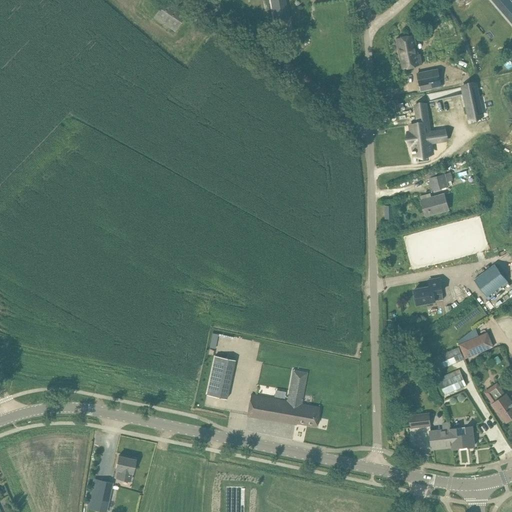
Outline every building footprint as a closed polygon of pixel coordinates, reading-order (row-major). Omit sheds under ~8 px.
[(166,0),(165,0),(160,8),(154,17),(175,31),(187,13),(166,0)] [(271,0),(274,11),(288,9),(286,0),(271,0)] [(511,2),(510,0),(492,0),(509,19),(511,16),(511,2)] [(439,11),(432,17),(436,22),(443,16),(439,11)] [(283,44),(305,29),(295,15),(288,20),(274,29),(273,30),(283,44)] [(281,18),(271,25),(274,29),(288,20),(285,16),(282,19),(281,18)] [(403,68),(422,65),(420,54),(417,54),(413,35),(397,38),(403,68)] [(417,74),(419,85),(441,81),(438,69),(417,74)] [(476,84),(464,86),(470,118),(482,115),(476,84)] [(412,132),(408,133),(409,144),(413,143),(415,155),(429,153),(427,142),(439,141),(438,131),(429,132),(428,123),(426,111),(425,104),(416,105),(417,112),(419,124),(411,126),(412,132)] [(445,174),(429,179),(433,190),(449,186),(445,174)] [(449,209),(444,194),(432,198),(421,201),(426,216),(449,209)] [(393,205),(385,205),(386,219),(393,218),(393,205)] [(96,208),(79,306),(123,313),(126,295),(192,306),(202,247),(141,237),(145,217),(96,208)] [(238,338),(252,259),(211,251),(202,300),(192,299),(191,304),(199,305),(194,331),(238,338)] [(508,281),(494,264),(475,280),(488,296),(508,281)] [(440,279),(429,281),(430,286),(414,289),(417,304),(443,299),(440,279)] [(262,313),(255,342),(274,347),(282,318),(262,313)] [(493,346),(488,333),(458,344),(463,358),(493,346)] [(457,346),(432,358),(438,370),(463,359),(457,346)] [(215,356),(207,395),(226,399),(234,360),(215,356)] [(467,386),(459,369),(437,379),(444,396),(467,386)] [(251,395),(249,405),(247,415),(296,424),(296,423),(316,426),(319,407),(301,404),(307,373),(292,370),(287,402),(251,395)] [(506,380),(504,382),(508,388),(511,384),(511,377),(508,372),(503,376),(506,380)] [(511,406),(509,402),(511,401),(506,394),(500,398),(495,391),(487,396),(484,391),(484,392),(492,404),(497,411),(498,410),(507,422),(511,418),(511,406)] [(429,414),(420,414),(410,416),(411,428),(430,426),(429,414)] [(452,446),(450,429),(450,422),(443,423),(444,430),(430,431),(432,447),(444,445),(444,447),(452,446)] [(450,429),(452,446),(452,448),(474,446),(472,426),(450,429)] [(118,456),(115,469),(117,470),(115,478),(130,481),(135,459),(118,456)] [(104,511),(105,511),(110,492),(112,483),(99,480),(92,509),(104,511)]
